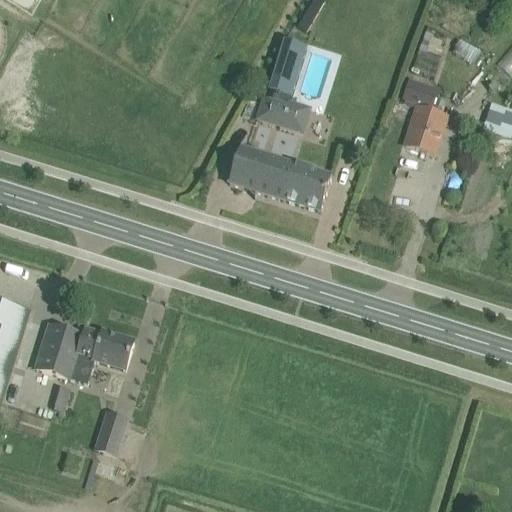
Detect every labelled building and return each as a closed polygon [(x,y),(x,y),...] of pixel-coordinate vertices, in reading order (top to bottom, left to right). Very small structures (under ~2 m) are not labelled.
[(476,65),(483,53),(460,42),(454,54),(476,65)] [(290,101),(306,51),(284,44),(268,93),(274,96),(290,101)] [(433,116),(437,100),(439,95),(430,92),(407,85),(400,105),(418,111),(424,113),(433,116)] [(263,101),(257,123),(298,136),(304,114),(288,109),(263,101)] [(435,158),(447,121),(447,120),(424,113),(418,111),(405,149),(435,158)] [(321,216),(332,180),(241,151),(229,187),(321,216)] [(0,409),(30,314),(0,304),(0,409)] [(103,337),(102,339),(85,334),(84,339),(51,329),(37,373),(88,389),(95,364),(126,374),(134,347),(103,337)] [(115,460),(127,423),(127,422),(108,416),(96,454),(115,460)]
